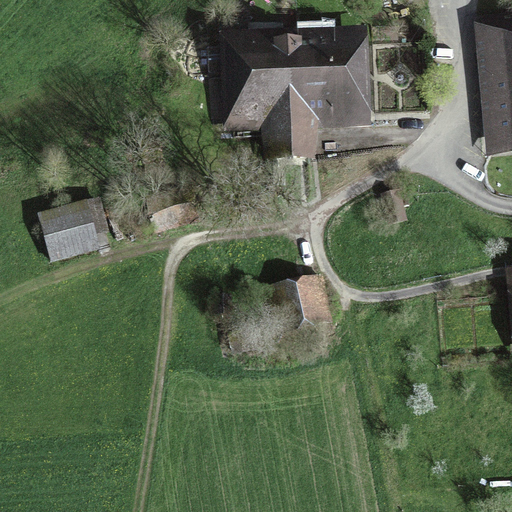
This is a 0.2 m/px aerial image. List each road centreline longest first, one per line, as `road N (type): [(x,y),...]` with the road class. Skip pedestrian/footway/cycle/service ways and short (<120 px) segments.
road 1 (track): [(138,511),(173,260)]
road 2 (track): [(173,260),(198,238),(282,227),(329,208)]
